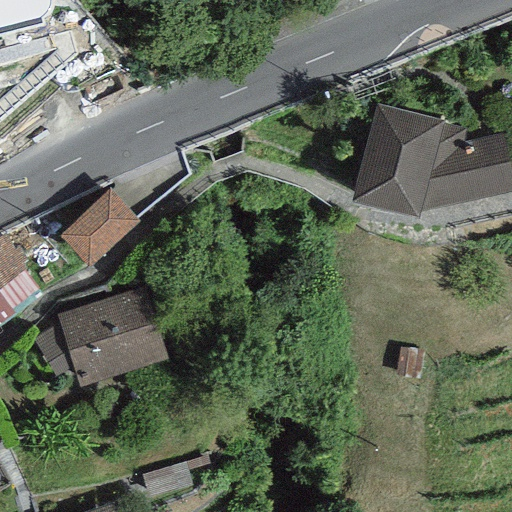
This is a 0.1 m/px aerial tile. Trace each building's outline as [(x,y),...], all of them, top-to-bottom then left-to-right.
[(442,113),(376,100),(351,187),(414,205),(511,184),(511,166),(505,130),(464,138),(461,126),(440,120),(442,113)] [(118,176),(67,221),(95,253),(146,207),(118,176)] [(0,230),(0,273),(22,257),(6,228),(0,230)] [(71,354),(79,379),(167,349),(144,282),(57,312),(59,319),(32,337),(54,366),(71,354)] [(119,511),(115,497),(69,511),(119,511)]
